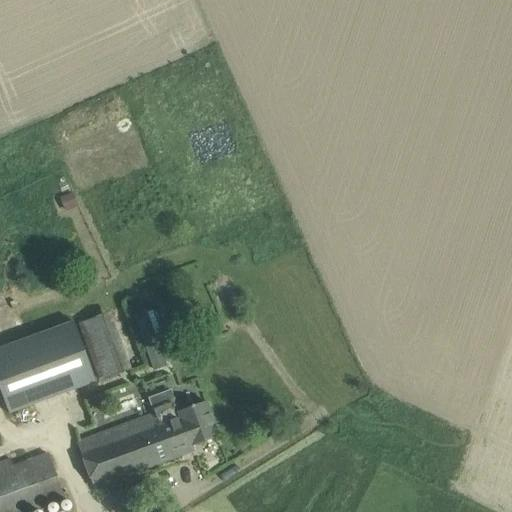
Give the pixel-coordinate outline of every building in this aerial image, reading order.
[(79,192),(64,197),(68,210),(84,204),(79,192)] [(146,311),(134,315),(154,371),(166,366),(147,314),(146,311)] [(0,349),(0,389),(9,414),(96,382),(74,322),(0,349)] [(154,415),(77,443),(94,488),(194,451),(192,446),(219,436),(207,403),(180,413),(171,389),(148,398),(154,415)] [(0,462),(0,511),(29,511),(65,499),(48,454),(13,467),(9,459),(0,462)]
